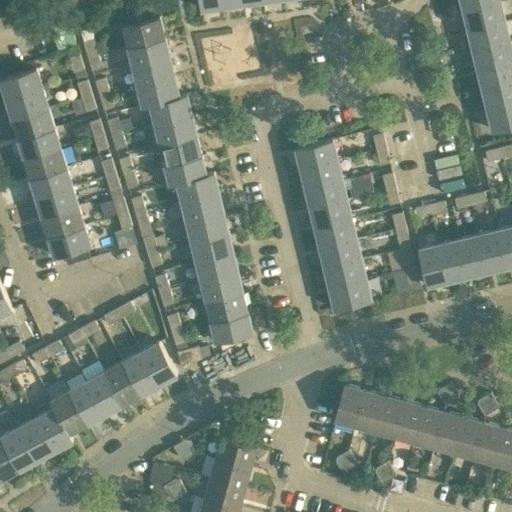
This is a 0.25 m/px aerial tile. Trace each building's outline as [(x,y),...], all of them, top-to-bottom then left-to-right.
[(461,0),(464,8),(499,0),(461,0)] [(501,0),(499,0),(464,8),(469,28),(506,19),(501,0)] [(123,23),(128,43),(165,35),(160,14),(123,23)] [(506,19),(469,28),(473,48),(511,39),(506,19)] [(128,43),(132,64),(170,55),(165,35),(128,43)] [(93,36),(83,40),(84,44),(87,54),(98,51),(93,36)] [(511,44),(511,39),(473,48),(478,68),(511,60),(511,44)] [(92,69),(102,66),(98,51),(87,54),(92,69)] [(74,70),(84,67),(80,52),(69,55),(74,70)] [(132,64),(137,84),(175,75),(170,55),(132,64)] [(511,60),(478,68),(483,88),(511,81),(511,60)] [(0,76),(6,96),(43,85),(37,65),(0,76)] [(95,79),(100,93),(110,90),(105,75),(95,79)] [(180,94),(179,94),(175,75),(137,84),(142,104),(150,103),(150,102),(180,94)] [(81,96),(92,93),(87,78),(77,81),(81,96)] [(511,81),(483,88),(488,108),(511,102),(511,81)] [(43,85),(6,96),(12,116),(49,105),(43,85)] [(114,105),(110,90),(100,93),(104,108),(114,105)] [(187,92),(179,94),(180,94),(150,102),(150,103),(155,121),(192,112),(187,92)] [(86,110),(96,107),(92,93),(81,96),(86,110)] [(511,102),(488,108),(493,129),(511,124),(511,102)] [(55,125),(49,105),(12,116),(18,136),(55,125)] [(197,132),(192,112),(155,121),(159,141),(197,132)] [(111,133),(122,130),(117,115),(107,118),(111,133)] [(93,135),(104,132),(99,117),(89,120),(93,135)] [(55,125),(18,136),(24,156),(61,145),(55,125)] [(126,144),(122,130),(111,133),(116,147),(126,144)] [(372,133),(376,148),(387,146),(383,131),(372,133)] [(109,147),(104,132),(93,135),(98,150),(109,147)] [(164,160),(201,151),(197,132),(159,141),(164,160)] [(297,145),(297,146),(301,166),(339,157),(334,137),(297,145)] [(511,142),(500,145),(502,156),(511,153),(511,142)] [(67,164),(61,145),(24,156),(30,175),(67,164)] [(487,160),(502,156),(500,145),(485,149),(487,160)] [(390,161),(387,146),(376,148),(380,163),(390,161)] [(206,172),(206,171),(201,151),(164,160),(169,182),(177,180),(206,172)] [(119,157),(123,172),(134,168),(129,154),(119,157)] [(116,170),(111,155),(101,159),(105,174),(116,170)] [(339,157),(301,166),(306,186),(343,177),(339,157)] [(491,187),(509,182),(502,157),(485,161),(491,187)] [(30,175),(36,195),(72,184),(67,164),(30,175)] [(134,168),(123,172),(128,186),(138,183),(134,168)] [(120,185),(116,170),(105,174),(110,189),(120,185)] [(181,199),(219,190),(214,170),(206,171),(206,172),(177,180),(181,199)] [(382,173),(385,188),(396,185),(393,170),(382,173)] [(306,186),(311,206),(348,197),(343,177),(306,186)] [(42,214),(78,203),(72,184),(36,195),(42,214)] [(400,200),(396,185),(385,188),(389,203),(400,200)] [(484,189),(469,193),(471,203),(487,200),(484,189)] [(224,210),(219,190),(181,199),(186,219),(224,210)] [(131,197),(135,211),(146,208),(141,193),(131,197)] [(469,193),(454,196),(456,207),(471,203),(469,193)] [(113,198),(117,213),(128,210),(123,195),(113,198)] [(348,197),(311,206),(315,226),(352,217),(348,197)] [(444,199),(429,202),(432,213),(447,209),(444,199)] [(429,202),(414,206),(417,216),(432,213),(429,202)] [(42,214),(47,234),(84,223),(78,203),(42,214)] [(135,211),(140,226),(150,223),(146,208),(135,211)] [(132,225),(128,210),(117,213),(122,227),(132,225)] [(229,230),(224,210),(186,219),(191,239),(229,230)] [(391,212),(395,228),(406,225),(402,210),(391,212)] [(315,226),(320,245),(357,237),(352,217),(315,226)] [(84,223),(47,234),(54,254),(90,243),(84,223)] [(511,224),(499,228),(508,265),(511,263),(511,224)] [(410,244),(406,225),(395,228),(400,247),(410,244)] [(479,232),(488,270),(508,265),(499,228),(479,232)] [(233,250),(229,230),(191,239),(196,259),(233,250)] [(459,237),(468,274),(488,270),(479,232),(459,237)] [(143,236),(147,251),(158,247),(153,233),(143,236)] [(357,237),(320,245),(324,265),(361,257),(357,237)] [(439,242),(448,279),(468,274),(459,237),(439,242)] [(419,247),(428,284),(448,279),(439,242),(419,247)] [(90,255),(87,244),(63,251),(67,262),(90,255)] [(415,263),(410,244),(400,247),(404,266),(415,263)] [(162,262),(158,247),(147,251),(152,265),(162,262)] [(238,270),(233,250),(196,259),(201,279),(238,270)] [(324,265),(329,285),(366,277),(361,257),(324,265)] [(419,280),(415,263),(404,266),(408,282),(410,288),(419,286),(418,280),(419,280)] [(243,290),(238,270),(201,279),(206,299),(243,290)] [(155,275),(159,289),(170,286),(165,272),(155,275)] [(371,298),(366,277),(329,285),(334,306),(371,298)] [(0,281),(0,311),(11,306),(0,281)] [(174,301),(170,286),(159,289),(164,304),(174,301)] [(243,290),(206,299),(210,319),(248,310),(243,290)] [(130,299),(117,306),(122,316),(136,308),(130,299)] [(109,323),(122,316),(117,306),(103,313),(109,323)] [(253,330),(248,310),(210,319),(215,340),(253,330)] [(177,311),(167,314),(171,328),(181,325),(177,311)] [(82,325),(87,334),(100,328),(94,318),(82,325)] [(82,325),(68,333),(73,342),(87,334),(82,325)] [(188,346),(181,325),(171,328),(177,349),(188,346)] [(20,338),(6,346),(11,355),(25,348),(20,338)] [(46,344),(51,354),(64,347),(59,338),(46,344)] [(160,339),(141,349),(159,382),(177,372),(160,339)] [(198,343),(188,346),(177,349),(180,362),(201,357),(198,343)] [(46,344),(32,352),(37,361),(51,354),(46,344)] [(0,361),(11,355),(6,346),(0,349),(0,361)] [(141,392),(159,382),(141,349),(123,359),(141,392)] [(25,355),(12,363),(17,372),(31,365),(25,355)] [(123,401),(141,392),(123,359),(105,368),(123,401)] [(17,372),(12,363),(0,369),(0,379),(1,381),(17,372)] [(105,368),(87,378),(105,411),(123,401),(105,368)] [(87,421),(105,411),(87,378),(69,388),(87,421)] [(438,391),(440,396),(455,387),(451,380),(439,387),(438,391)] [(336,418),(356,424),(366,388),(345,383),(336,418)] [(458,392),(455,387),(440,396),(445,403),(457,396),(458,392)] [(69,430),(87,421),(69,388),(50,398),(54,405),(55,404),(69,430)] [(385,393),(366,388),(356,424),(376,429),(385,393)] [(477,402),(480,406),(494,397),(490,390),(478,397),(477,402)] [(405,399),(385,393),(376,429),(395,434),(405,399)] [(497,402),(494,397),(480,406),(484,413),(496,407),(497,402)] [(425,404),(405,399),(395,434),(412,439),(411,443),(414,444),(425,404)] [(73,437),(69,430),(55,404),(54,405),(37,414),(54,447),(73,437)] [(444,409),(425,404),(414,444),(416,445),(417,440),(435,445),(444,409)] [(464,415),(444,409),(435,445),(452,450),(451,454),(453,455),(464,415)] [(37,414),(18,424),(36,457),(54,447),(37,414)] [(483,420),(464,415),(453,455),(456,456),(457,451),(474,456),(483,420)] [(503,425),(483,420),(474,456),(491,460),(489,465),(492,466),(503,425)] [(0,435),(17,467),(36,457),(18,424),(0,433),(0,435)] [(511,427),(503,425),(492,466),(496,467),(497,462),(511,465),(511,427)] [(221,434),(216,455),(252,465),(257,444),(221,434)] [(0,476),(17,467),(0,435),(0,476)] [(186,437),(181,439),(190,454),(197,450),(190,438),(186,437)] [(184,457),(190,454),(181,439),(173,444),(180,456),(184,457)] [(335,459),(338,463),(353,455),(349,448),(336,454),(335,459)] [(210,475),(246,485),(252,465),(216,455),(210,475)] [(356,459),(353,455),(338,463),(342,471),(355,464),(356,459)] [(375,470),(377,474),(392,465),(388,458),(376,465),(375,470)] [(395,470),(392,465),(377,474),(382,482),(394,475),(395,470)] [(205,495),(241,505),(246,485),(210,475),(205,495)] [(170,479),(179,494),(186,489),(179,477),(175,476),(170,479)] [(174,497),(179,494),(170,479),(163,484),(170,495),(174,497)] [(199,511),(238,511),(241,505),(205,495),(199,511)]
